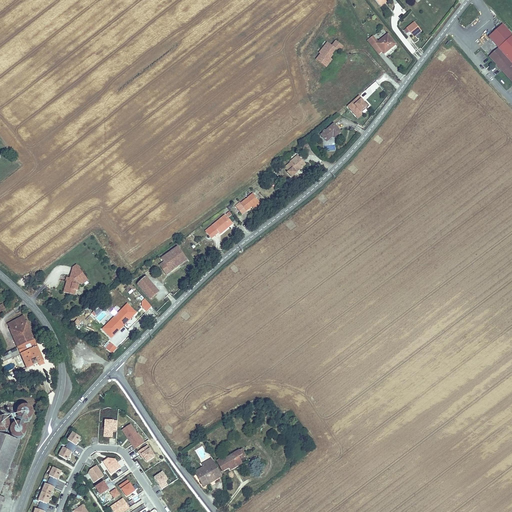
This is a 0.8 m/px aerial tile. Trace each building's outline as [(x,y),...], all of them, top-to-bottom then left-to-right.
[(488,36),(497,46),(511,33),(502,23),(488,36)] [(415,24),(407,30),(414,39),(422,32),(415,24)] [(484,33),(472,43),(477,49),(489,38),(484,33)] [(511,34),(511,33),(497,46),(488,53),(511,80),(511,34)] [(367,41),(374,51),(379,47),(382,52),(384,54),(395,45),(387,35),(377,43),(373,37),(367,41)] [(320,56),(316,61),(326,69),(332,61),(330,60),(329,59),(331,55),(335,51),(338,53),(342,48),(335,42),(331,48),(328,46),(325,51),(323,49),(318,54),(320,56)] [(358,96),(346,107),(355,116),(361,111),(366,107),(362,103),(360,100),(361,99),(358,96)] [(334,125),(321,135),(327,142),(333,137),(335,139),(341,133),(334,125)] [(292,164),(285,169),(289,173),(288,174),(293,179),(297,175),(296,173),(299,170),(300,171),(306,165),(300,158),(297,160),(296,159),(291,163),(292,164)] [(242,208),(238,211),(244,218),(260,205),(253,196),(241,206),(242,208)] [(227,216),(212,228),(219,237),(220,238),(224,235),(223,233),(230,228),(231,230),(235,227),(227,216)] [(212,228),(208,230),(215,240),(219,237),(212,228)] [(215,240),(208,230),(203,234),(210,244),(215,240)] [(178,250),(161,261),(170,275),(187,263),(178,250)] [(64,291),(74,294),(76,289),(77,290),(80,282),(86,277),(80,268),(73,266),(70,277),(69,280),(67,280),(64,291)] [(138,272),(128,279),(131,282),(140,275),(138,272)] [(145,277),(137,285),(151,301),(159,293),(145,277)] [(152,308),(147,302),(142,307),(147,313),(152,308)] [(136,315),(127,306),(115,319),(124,328),(127,324),(126,324),(132,318),(133,319),(136,315)] [(3,326),(13,349),(30,342),(20,319),(3,326)] [(124,328),(115,319),(102,331),(111,340),(115,337),(114,336),(120,330),(121,331),(124,328)] [(30,342),(13,349),(23,371),(35,365),(36,368),(41,366),(30,342)] [(112,356),(118,351),(112,346),(106,352),(112,356)] [(3,361),(0,362),(0,367),(1,371),(4,370),(6,375),(14,372),(11,364),(6,366),(3,361)] [(9,401),(5,401),(2,404),(1,406),(0,409),(1,412),(3,415),(5,417),(7,418),(11,417),(14,415),(16,412),(17,408),(15,404),(12,401),(9,401)] [(19,411),(17,414),(18,419),(20,422),(24,424),(28,424),(32,422),(34,418),(34,414),(33,411),(31,410),(29,408),(25,407),(22,408),(19,411)] [(0,433),(4,434),(7,433),(9,429),(10,426),(9,421),(5,418),(0,418),(0,433)] [(11,430),(11,435),(13,438),(16,441),(20,441),(24,439),(27,436),(27,431),(26,428),(23,426),(18,424),(14,426),(11,430)] [(136,435),(130,425),(122,431),(127,438),(128,437),(129,440),(128,440),(134,450),(144,445),(137,435),(136,435)] [(65,459),(70,451),(71,452),(75,445),(74,444),(79,437),(72,432),(67,439),(69,441),(64,448),(62,446),(57,454),(65,459)] [(0,490),(18,442),(0,435),(0,490)] [(154,458),(147,447),(137,453),(140,456),(141,456),(143,459),(146,463),(154,458)] [(245,447),(242,450),(245,455),(241,457),(243,460),(250,455),(245,447)] [(226,471),(232,468),(233,467),(232,464),(234,463),(236,468),(245,463),(243,460),(241,457),(245,455),(242,450),(226,459),(225,457),(219,460),(226,471)] [(119,469),(114,461),(106,459),(102,462),(110,475),(119,469)] [(216,460),(195,472),(200,479),(203,478),(207,485),(225,475),(216,460)] [(102,477),(95,466),(90,469),(87,474),(93,483),(102,477)] [(40,511),(42,511),(45,504),(44,504),(50,487),(52,488),(55,480),(54,480),(58,472),(50,468),(46,476),(48,477),(44,484),(42,483),(35,500),(37,501),(34,509),(32,508),(30,511),(40,511)] [(161,489),(169,484),(161,471),(153,476),(161,489)] [(103,480),(94,486),(100,495),(109,489),(103,480)] [(133,493),(126,482),(117,487),(124,498),(133,493)]
